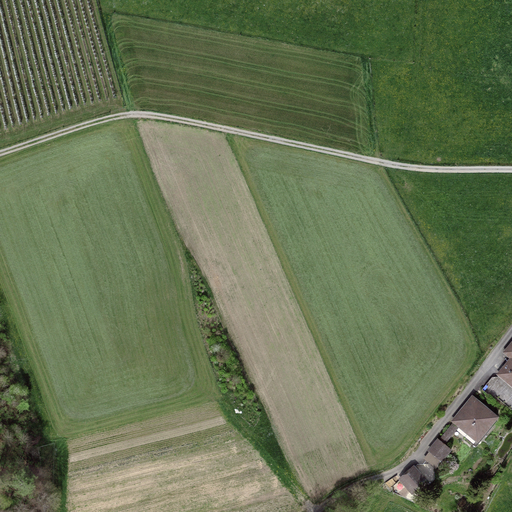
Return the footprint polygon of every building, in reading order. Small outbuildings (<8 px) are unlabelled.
[(511,342),(504,352),(511,358),(511,364),(510,366),(508,364),(500,374),(511,384),(511,342)] [(501,385),(488,381),(485,390),(498,394),(501,385)] [(463,414),(461,412),(439,441),(444,446),(460,426),(478,439),(495,417),(472,399),(466,407),(468,408),(463,414)] [(441,460),(449,450),(444,446),(439,441),(430,451),(441,460)] [(401,479),(412,492),(424,481),(413,468),(401,479)]
